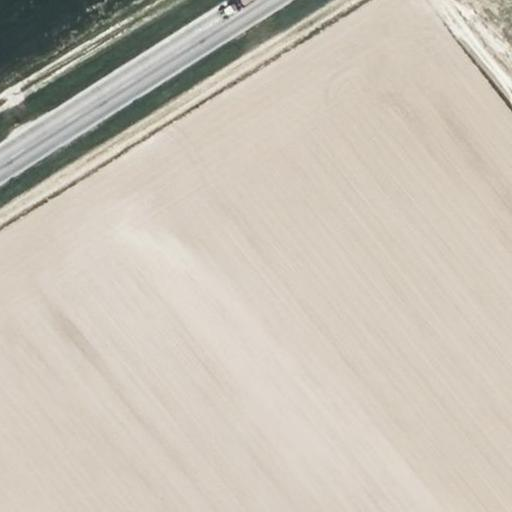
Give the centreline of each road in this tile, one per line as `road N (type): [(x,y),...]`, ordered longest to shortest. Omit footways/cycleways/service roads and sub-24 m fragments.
road 1 (track): [(0,219),(347,0)]
road 2 (secondary): [(0,160),(250,0)]
road 3 (track): [(173,0),(0,108)]
road 4 (track): [(511,99),(427,0)]
